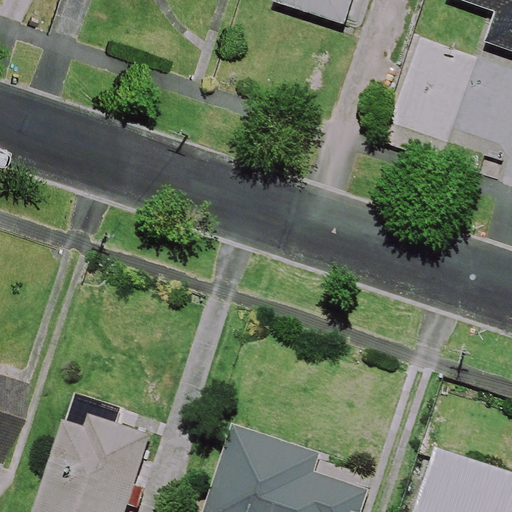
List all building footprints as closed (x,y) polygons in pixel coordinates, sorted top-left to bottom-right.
[(277,0),(276,4),(345,27),(353,0),(277,0)] [(511,0),(454,0),(454,1),(501,16),(490,50),(511,56),(511,0)] [(478,61),(417,41),(389,125),(450,145),(478,61)] [(0,434),(14,389),(0,384),(0,434)] [(126,511),(157,420),(78,394),(38,511),(126,511)] [(319,460),(238,432),(211,511),(357,511),(363,495),(313,478),(319,460)] [(511,511),(511,472),(439,448),(416,511),(511,511)]
